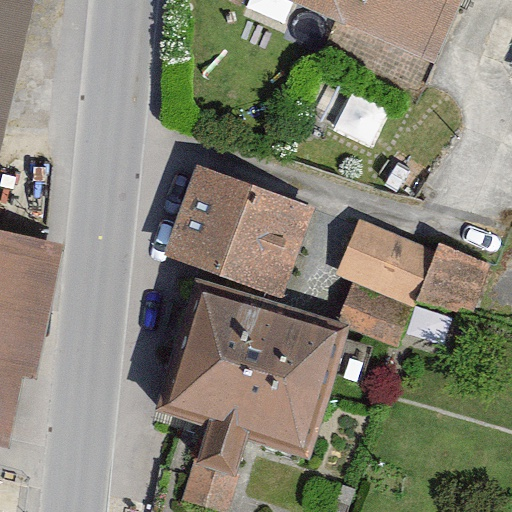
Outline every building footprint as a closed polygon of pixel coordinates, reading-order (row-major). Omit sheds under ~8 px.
[(47,0),(0,0),(0,180),(4,181),(47,0)] [(331,0),(439,45),(457,0),(331,0)] [(316,209),(209,175),(184,252),(292,285),(316,209)] [(489,273),(365,229),(349,274),(472,318),(489,273)] [(51,243),(0,230),(0,446),(9,449),(51,243)] [(363,335),(219,292),(185,408),(229,422),(215,466),(254,478),(266,438),(327,456),(363,335)]
